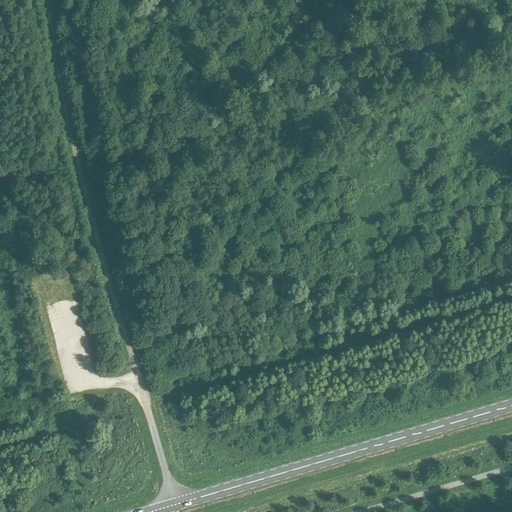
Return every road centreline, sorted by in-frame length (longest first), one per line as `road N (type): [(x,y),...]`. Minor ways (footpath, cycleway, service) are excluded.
road 1 (track): [(135,376),(86,206),(51,0)]
road 2 (secondary): [(144,511),(511,405)]
